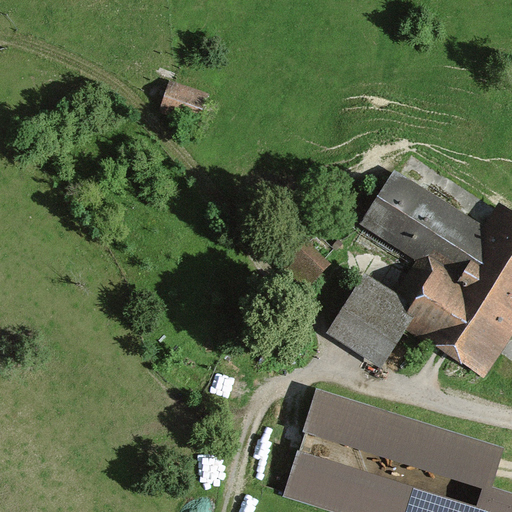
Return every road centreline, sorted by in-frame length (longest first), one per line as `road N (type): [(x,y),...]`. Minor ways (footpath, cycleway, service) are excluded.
road 1 (track): [(0,32),(80,61),(146,112),(255,252),(309,307),(340,364),(360,381),(511,424)]
road 2 (track): [(232,511),(270,395),(296,376),(340,364)]
